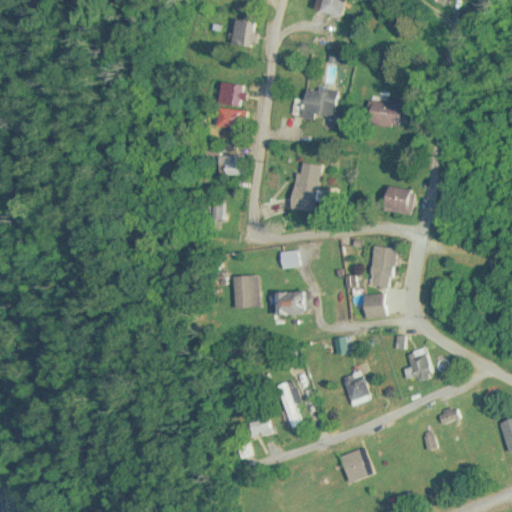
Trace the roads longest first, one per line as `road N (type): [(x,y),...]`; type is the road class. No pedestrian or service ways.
road 1 (residential): [(511,382),(432,337),(414,290),(447,86),(498,0)]
road 2 (residential): [(421,242),(400,230),(263,237),(269,82),(289,0)]
road 3 (residential): [(329,441),(489,370)]
